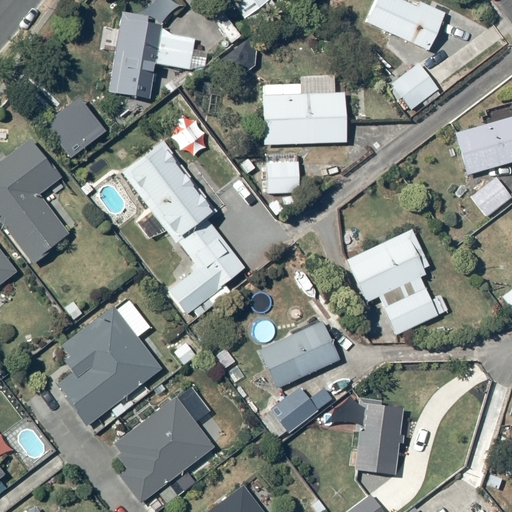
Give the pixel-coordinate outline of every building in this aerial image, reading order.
[(276,7),(271,0),(230,0),(250,27),(276,7)] [(419,7),(404,0),(374,0),(365,22),(428,50),(444,13),(421,3),(419,7)] [(221,12),(212,19),(226,38),(220,43),(228,53),(243,41),(221,12)] [(167,22),(121,15),(108,92),(148,98),(154,63),(204,72),(208,52),(193,49),(195,38),(165,33),(167,22)] [(228,53),(223,57),(239,77),(259,61),(243,41),(228,53)] [(437,88),(417,63),(391,84),(410,109),(437,88)] [(300,76),(300,94),(262,95),(263,144),(345,142),(344,92),(334,93),(334,76),(300,76)] [(511,115),(454,132),(457,144),(448,147),(452,163),(462,160),(466,174),(511,161),(511,115)] [(162,140),(123,169),(197,267),(168,291),(186,313),(192,309),(199,318),(230,292),(223,284),(244,267),(203,216),(213,209),(162,140)] [(66,199),(23,143),(0,160),(0,222),(31,262),(68,234),(50,211),(66,199)] [(296,193),(297,163),(267,162),(266,191),(296,193)] [(470,190),(473,193),(470,195),(485,216),(511,198),(495,177),(480,188),(478,184),(470,190)] [(511,217),(500,226),(511,241),(511,217)] [(429,271),(409,230),(345,260),(365,301),(377,296),(395,334),(445,311),(440,301),(432,304),(419,275),(429,271)] [(0,282),(14,272),(0,253),(0,282)] [(511,288),(502,297),(511,310),(511,288)] [(124,323),(110,304),(54,347),(73,373),(57,386),(86,424),(158,369),(134,337),(147,326),(137,313),(124,323)] [(339,359),(322,321),(258,350),(275,388),(339,359)] [(186,341),(172,353),(183,366),(197,353),(186,341)] [(189,384),(174,396),(112,445),(128,466),(117,475),(139,503),(154,491),(166,506),(199,479),(188,465),(212,446),(196,425),(212,413),(189,384)] [(316,410),(332,398),(322,386),(307,399),(298,387),(262,415),(279,439),(316,410)] [(401,405),(359,400),(350,469),(393,474),(401,405)] [(0,456),(11,448),(0,433),(0,475),(3,473),(0,469),(0,456)] [(258,474),(242,486),(209,511),(262,511),(254,501),(270,489),(258,474)] [(344,511),(386,511),(370,492),(345,511),(344,511)]
